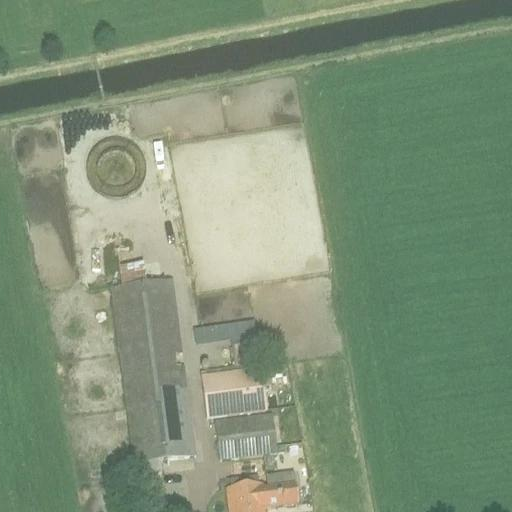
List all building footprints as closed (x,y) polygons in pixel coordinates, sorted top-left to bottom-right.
[(140,255),(122,263),(127,276),(146,268),(140,255)] [(159,463),(195,459),(171,282),(110,290),(135,480),(161,477),(159,463)] [(254,339),(254,324),(235,324),(235,339),(254,339)] [(202,331),(206,350),(219,348),(216,328),(202,331)] [(260,366),(257,345),(231,349),(234,370),(260,366)] [(205,421),(267,413),(261,370),(200,378),(205,421)] [(218,463),(277,456),(271,416),(213,423),(218,463)] [(297,507),(295,487),(263,491),(262,488),(226,492),(228,511),(265,511),(297,507)]
